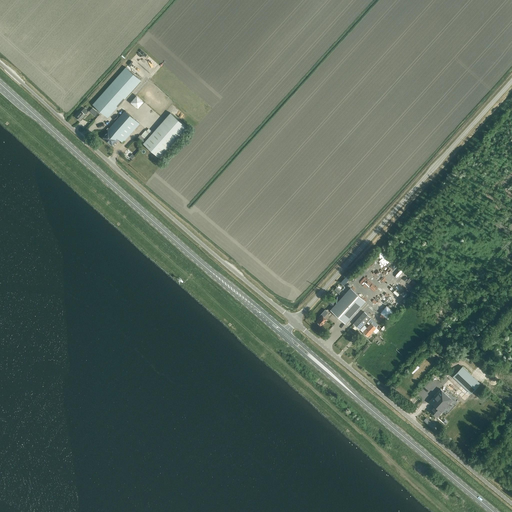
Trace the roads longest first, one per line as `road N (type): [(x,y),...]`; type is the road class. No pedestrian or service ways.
road 1 (unclassified): [(293,321),(0,63)]
road 2 (track): [(0,109),(284,362)]
road 3 (primary): [(284,336),(0,83)]
road 4 (unclassified): [(293,321),(511,80)]
road 5 (unclassified): [(511,503),(293,321)]
road 6 (primary): [(493,511),(284,336)]
